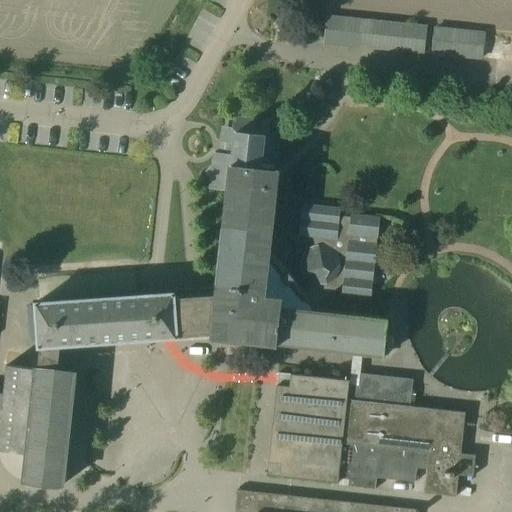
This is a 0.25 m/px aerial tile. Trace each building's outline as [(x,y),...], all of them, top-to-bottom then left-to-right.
[(328,18),(325,46),(425,56),(427,28),(328,18)] [(485,34),(435,30),(433,57),(483,62),(485,34)] [(280,170),(275,170),(278,134),(268,133),(270,124),(233,120),(232,130),(220,127),(217,155),(213,155),(212,169),(210,188),(226,190),(215,297),(211,333),(210,347),(383,364),(386,320),(370,318),(378,216),(338,215),(339,209),(301,204),(300,237),(311,240),(314,246),(307,250),(301,261),(301,273),(307,281),(311,286),(305,304),(301,304),(269,265),(280,170)] [(5,366),(2,394),(2,409),(0,420),(0,452),(25,455),(20,484),(64,488),(77,372),(58,369),(60,346),(211,333),(215,297),(175,300),(174,293),(35,303),(38,355),(39,354),(38,367),(34,367),(33,370),(26,370),(5,366)] [(255,362),(225,359),(213,470),(243,473),(255,362)] [(413,485),(415,469),(425,470),(422,495),(454,499),(457,476),(471,478),(474,456),(460,455),(464,414),(408,408),(412,381),(358,374),(357,387),(346,386),(347,382),(276,374),(264,476),(335,484),(336,480),(346,481),(345,488),(374,491),(375,480),(413,485)] [(409,511),(238,492),(235,511),(409,511)]
